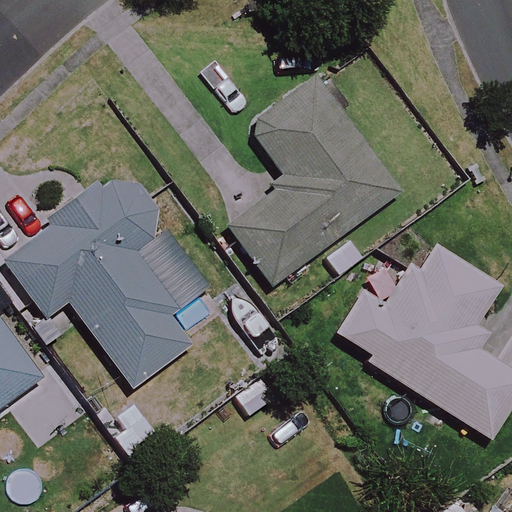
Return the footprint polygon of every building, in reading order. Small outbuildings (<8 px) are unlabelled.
[(247,132),(279,178),(264,188),(269,195),(224,228),(268,289),(395,196),(313,84),(247,132)] [(161,227),(123,173),(0,261),(0,267),(40,323),(66,305),(129,393),(192,348),(170,316),(186,304),(141,242),(161,227)] [(319,261),(336,284),(366,262),(348,239),(319,261)] [(495,291),(431,250),(416,274),(409,270),(382,311),(359,296),(332,339),(365,360),(360,368),(484,448),(511,404),(511,379),(460,346),(495,291)] [(0,409),(40,379),(0,326),(0,409)]
